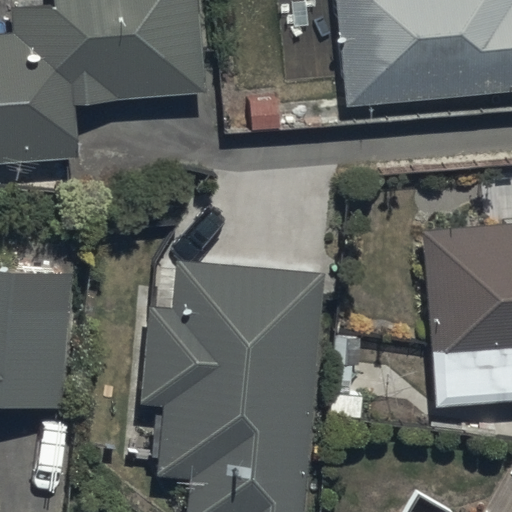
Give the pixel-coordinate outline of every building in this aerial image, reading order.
[(10,0),(12,11),(0,13),(0,145),(74,138),(71,83),(200,76),(195,0),(10,0)] [(511,0),(336,0),(344,88),(511,73),(511,0)] [(511,207),(418,216),(429,336),(438,335),(442,376),(511,369),(511,207)] [(172,242),(168,291),(148,292),(141,389),(161,390),(155,462),(190,465),(186,510),(212,511),(297,511),(319,254),(172,242)] [(0,385),(55,390),(67,255),(0,249),(0,385)]
